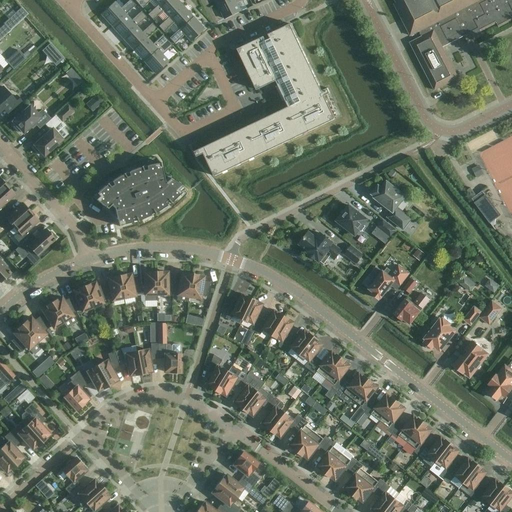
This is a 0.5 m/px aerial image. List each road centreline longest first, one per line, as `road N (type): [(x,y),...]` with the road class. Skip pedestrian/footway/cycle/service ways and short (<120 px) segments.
road 1 (residential): [(231,260),(294,291),(511,462)]
road 2 (residential): [(231,260),(242,238),(377,170)]
road 3 (residential): [(232,426),(207,408),(161,395),(137,400),(85,432)]
road 4 (residential): [(87,259),(74,226),(0,144)]
road 5 (residential): [(87,259),(171,248),(231,260)]
road 6 (residential): [(337,511),(232,426)]
road 7 (residential): [(154,103),(66,6)]
road 8 (residential): [(184,134),(241,107),(211,48)]
